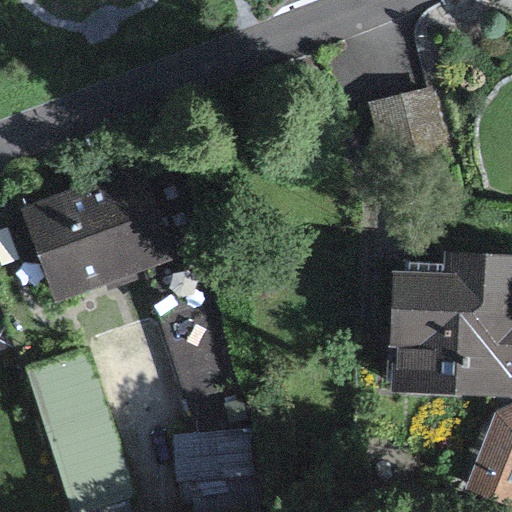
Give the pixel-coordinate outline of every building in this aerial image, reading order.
[(0,70),(34,56),(15,9),(0,15),(0,70)] [(437,94),(374,109),(396,203),(459,188),(437,94)] [(212,358),(149,175),(31,215),(64,310),(150,280),(181,369),(212,358)] [(511,271),(401,273),(402,401),(511,399),(511,271)] [(82,360),(27,380),(75,511),(110,511),(135,503),(82,360)] [(511,420),(496,415),(472,475),(511,490),(511,420)]
